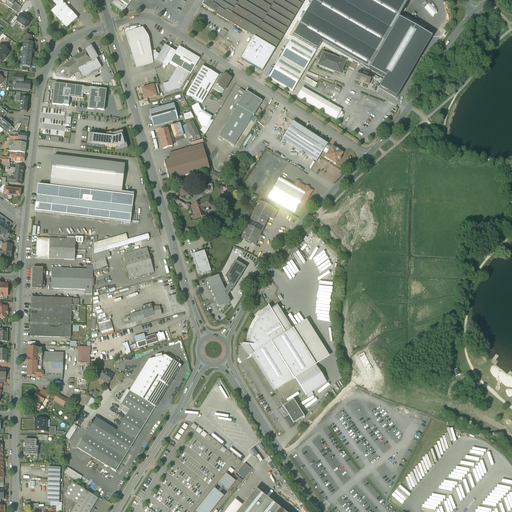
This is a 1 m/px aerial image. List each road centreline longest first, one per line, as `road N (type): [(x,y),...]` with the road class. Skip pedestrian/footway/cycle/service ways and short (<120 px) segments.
road 1 (tertiary): [(109,26),(202,339)]
road 2 (tertiary): [(220,338),(276,253),(366,157)]
road 3 (residential): [(179,34),(366,157)]
road 4 (tertiary): [(223,360),(323,511)]
road 5 (tertiary): [(366,157),(474,13)]
road 6 (tertiary): [(115,511),(202,360)]
road 7 (residential): [(58,49),(39,88),(25,214)]
road 8 (residential): [(20,278),(15,415)]
